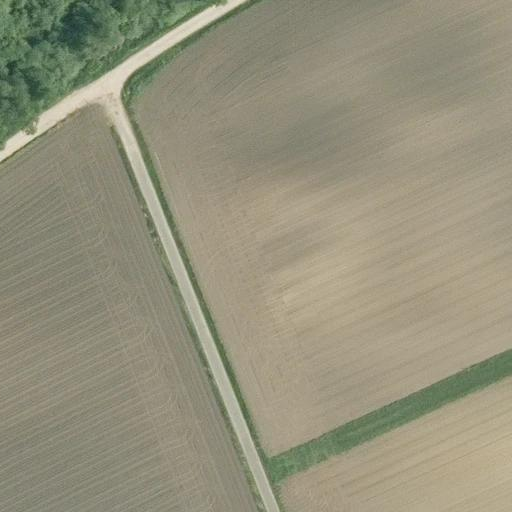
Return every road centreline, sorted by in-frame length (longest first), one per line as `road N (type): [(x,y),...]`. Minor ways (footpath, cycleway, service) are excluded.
road 1 (unclassified): [(108,87),(275,511)]
road 2 (track): [(241,0),(0,158)]
